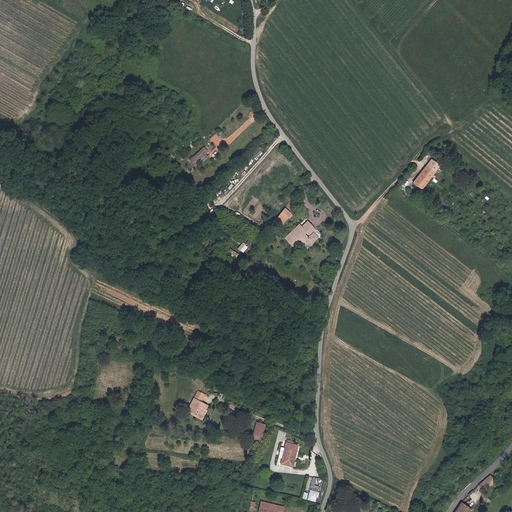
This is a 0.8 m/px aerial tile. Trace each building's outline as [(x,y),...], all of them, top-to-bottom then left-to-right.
[(202,149),(190,159),(195,165),(199,162),(197,160),(201,157),(203,160),(208,157),(205,153),(202,149)] [(413,182),(421,189),(439,165),(431,159),(413,182)] [(273,223),(280,229),(293,214),(286,208),(273,223)] [(315,232),(318,230),(309,221),(303,226),(301,224),(282,242),(289,249),(302,237),(310,246),(315,242),(314,241),(319,237),(315,232)] [(245,252),(249,245),(242,242),(238,249),(245,252)] [(205,409),(207,405),(201,402),(205,395),(199,391),(188,411),(202,419),(207,410),(205,409)] [(261,436),(263,424),(257,422),(254,435),(261,436)] [(292,467),(297,444),(290,442),(291,440),(288,439),(287,442),(286,442),(281,464),(292,467)] [(496,481),(490,475),(479,485),(485,491),(496,481)] [(283,511),(285,506),(261,501),(258,511),(283,511)] [(463,503),(457,511),(472,511),(474,510),(463,503)]
